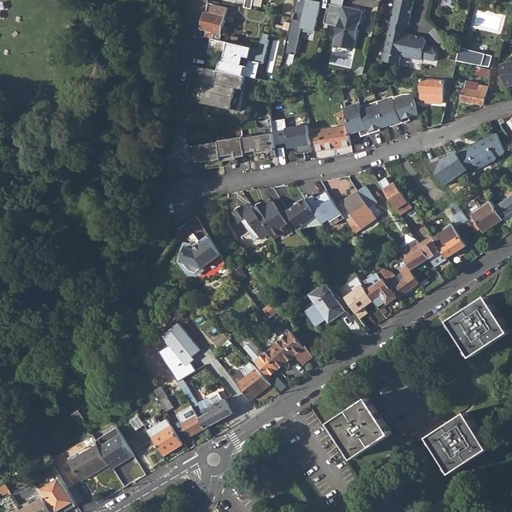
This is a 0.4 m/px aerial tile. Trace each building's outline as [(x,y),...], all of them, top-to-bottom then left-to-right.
[(246,0),(245,7),(253,9),(254,0),(246,0)] [(298,0),(292,27),(287,52),(299,54),(304,30),(317,34),(324,1),(319,0),(298,0)] [(410,25),(415,1),(410,0),(397,0),(393,21),(408,24),(410,25)] [(364,10),(330,3),(326,23),(340,26),(337,44),(356,48),(360,29),(358,28),(359,24),(361,24),(364,10)] [(212,4),(211,13),(226,16),(228,8),(212,4)] [(205,11),(202,29),(208,30),(207,37),(215,39),(217,33),(227,35),(228,27),(224,27),(225,21),(226,16),(211,13),(205,11)] [(406,34),(408,24),(393,21),(391,29),(403,31),(404,33),(406,34)] [(279,46),(272,81),(280,83),(287,52),(292,30),(284,29),(283,29),(279,46)] [(403,31),(391,29),(385,59),(400,62),(403,60),(404,55),(425,59),(425,57),(437,60),(439,52),(435,46),(428,45),(428,42),(426,37),(406,34),(404,33),(403,31)] [(253,47),(228,41),(226,61),(222,61),(219,70),(246,75),(259,78),(262,61),(252,60),(253,47)] [(268,80),(272,81),(279,46),(275,45),(268,80)] [(498,57),(462,48),(459,60),(496,66),(498,57)] [(195,57),(194,65),(212,69),(213,66),(209,65),(210,60),(195,57)] [(511,61),(501,65),(507,87),(511,85),(511,61)] [(477,75),(491,77),(492,68),(479,66),(477,75)] [(244,88),(246,75),(219,70),(217,82),(204,80),(200,103),(234,109),(238,87),(244,88)] [(423,80),(422,101),(445,102),(446,81),(423,80)] [(465,88),(462,100),(486,105),(490,88),(479,85),(480,83),(468,81),(466,88),(465,88)] [(420,113),(419,109),(418,97),(417,93),(404,94),(394,97),(403,123),(411,120),(410,117),(420,113)] [(403,123),(394,97),(393,96),(377,101),(385,125),(394,122),(395,126),(403,123)] [(360,107),(369,134),(378,131),(377,128),(385,125),(377,101),(360,107)] [(369,134),(360,107),(359,104),(346,108),(349,126),(350,134),(359,131),(361,137),(369,134)] [(427,113),(429,128),(443,124),(445,115),(427,113)] [(308,124),(286,128),(289,147),(302,145),(303,147),(311,146),(308,124)] [(314,132),(317,151),(352,145),(350,134),(349,126),(314,132)] [(247,152),(276,148),(274,133),(244,138),(247,152)] [(498,135),(457,152),(469,170),(477,181),(483,177),(477,169),(495,161),(496,158),(503,155),(506,151),(498,135)] [(220,142),(222,156),(247,152),(244,138),(244,136),(220,140),(220,142)] [(220,142),(190,146),(193,161),(222,156),(220,142)] [(469,170),(457,152),(434,168),(446,186),(469,170)] [(413,207),(396,182),(392,184),(387,177),(380,182),(402,214),(413,207)] [(488,185),(483,177),(477,181),(483,189),(488,185)] [(359,191),(370,208),(378,202),(367,186),(359,191)] [(344,201),(353,217),(348,220),(356,233),(378,219),(370,208),(359,191),(344,201)] [(313,194),(305,199),(316,216),(324,227),(329,223),(330,225),(345,216),(337,205),(331,196),(320,203),(313,194)] [(503,219),(511,212),(511,195),(495,208),(503,219)] [(306,198),(288,210),(300,227),(316,216),(305,199),(306,198)] [(485,232),(503,219),(495,208),(490,200),(479,207),(477,205),(471,209),(474,214),(473,215),(475,217),(482,227),(485,232)] [(287,223),(272,201),(266,205),(265,202),(255,208),(270,232),(273,236),(283,230),(281,227),(287,223)] [(337,205),(348,220),(353,217),(344,201),(337,205)] [(469,220),(457,204),(452,207),(458,216),(456,217),(456,221),(457,223),(460,226),(469,220)] [(241,219),(254,240),(260,236),(262,238),(270,232),(255,208),(252,205),(247,208),(245,206),(235,212),(239,220),(241,219)] [(469,221),(476,231),(482,227),(475,217),(469,221)] [(448,257),(468,245),(457,228),(455,225),(434,238),(443,250),(447,257),(448,257)] [(211,241),(208,235),(200,242),(201,244),(195,249),(187,247),(183,261),(190,271),(196,273),(221,254),(211,241)] [(447,257),(443,250),(434,238),(433,235),(420,243),(430,258),(430,259),(434,265),(447,257)] [(413,268),(430,258),(420,243),(418,239),(400,250),(413,268)] [(386,268),(382,271),(394,288),(400,296),(417,285),(420,282),(409,266),(401,271),(403,273),(397,278),(395,274),(408,265),(404,258),(387,270),(386,268)] [(242,267),(234,273),(241,282),(248,276),(242,267)] [(357,273),(346,280),(350,286),(352,285),(356,292),(350,295),(354,301),(352,302),(357,311),(375,300),(363,282),(357,273)] [(368,280),(372,287),(381,282),(377,275),(368,280)] [(367,279),(363,282),(375,300),(378,305),(385,301),(386,302),(388,301),(392,302),(400,296),(394,288),(392,289),(385,279),(381,282),(372,287),(368,280),(367,279)] [(330,322),(346,311),(327,283),(311,294),(317,303),(309,309),(320,325),(328,319),(330,322)] [(194,297),(198,302),(204,297),(200,292),(194,297)] [(488,295),(449,321),(473,357),(511,331),(488,295)] [(274,302),(266,309),(272,317),(280,311),(274,302)] [(192,310),(198,315),(202,311),(197,306),(192,310)] [(292,332),(284,339),(296,355),(304,365),(314,356),(307,346),(305,348),(292,332)] [(284,339),(265,355),(278,370),(296,355),(284,339)] [(254,340),(246,346),(256,359),(264,352),(254,340)] [(265,355),(257,361),(270,377),(278,370),(265,355)] [(252,363),(232,377),(250,401),(272,384),(252,363)] [(279,378),(273,383),(282,392),(287,387),(279,378)] [(162,385),(155,389),(168,412),(176,408),(162,385)] [(199,403),(191,388),(185,391),(199,415),(206,428),(234,413),(226,399),(223,400),(219,392),(199,403)] [(354,459),(393,433),(370,397),(331,422),(354,459)] [(78,410),(72,414),(79,426),(86,422),(78,410)] [(430,436),(452,474),(492,448),(468,412),(430,436)] [(192,413),(181,419),(190,436),(206,428),(199,415),(195,417),(192,413)] [(140,414),(130,420),(137,430),(146,425),(140,414)] [(169,419),(150,431),(164,456),(184,444),(169,419)] [(118,427),(97,440),(99,444),(111,463),(114,468),(135,455),(118,427)] [(99,444),(71,462),(83,480),(111,463),(99,444)] [(38,487),(40,492),(62,478),(60,474),(38,487)] [(62,478),(40,492),(44,498),(52,511),(55,511),(58,511),(66,506),(68,510),(78,505),(62,478)] [(7,484),(0,487),(0,490),(3,496),(11,492),(7,484)] [(33,504),(22,511),(23,511),(52,511),(44,498),(33,504)] [(20,506),(22,511),(33,504),(31,500),(20,506)]
